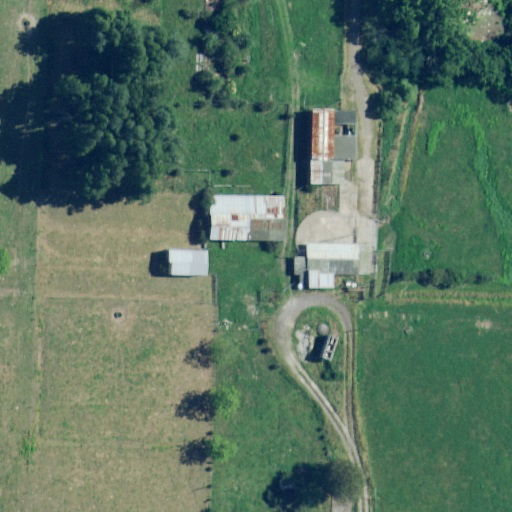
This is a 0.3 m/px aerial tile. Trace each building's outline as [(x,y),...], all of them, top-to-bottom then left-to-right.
[(341,108),(291,107),(291,188),(329,188),(330,164),(341,164),(341,108)] [(270,192),(189,190),(187,242),(268,245),(270,192)] [(302,244),(302,251),(296,251),(295,288),(328,289),(328,274),(365,275),(366,246),(302,244)] [(190,249),(149,249),(148,281),(190,281),(190,249)] [(244,304),(234,303),(232,325),(242,326),(244,304)]
